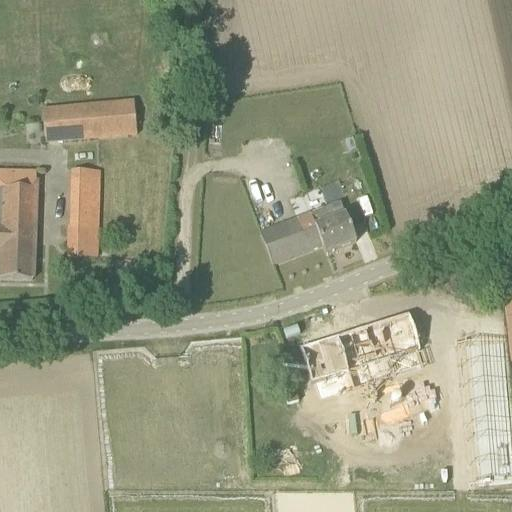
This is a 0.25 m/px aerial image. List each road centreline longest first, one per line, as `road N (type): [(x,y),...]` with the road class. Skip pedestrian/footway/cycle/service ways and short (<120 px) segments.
road 1 (unclassified): [(0,343),(249,319),(511,221)]
road 2 (track): [(186,324),(211,0)]
